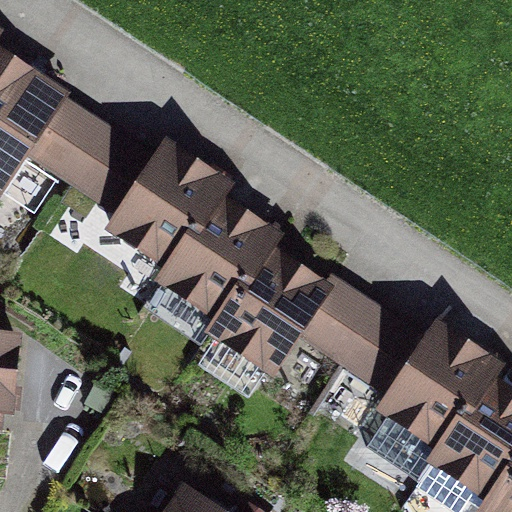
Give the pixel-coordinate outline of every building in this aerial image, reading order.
[(0,31),(5,23),(0,19),(0,190),(26,153),(67,93),(71,87),(0,38),(0,31)] [(154,150),(67,93),(26,153),(115,209),(154,150)] [(234,178),(165,132),(154,150),(115,209),(105,224),(163,262),(155,274),(214,313),(204,329),(275,376),(301,335),(339,278),(277,238),(284,227),(227,189),(234,178)] [(424,334),(339,278),(301,335),(385,392),(424,334)] [(506,358),(438,313),(424,334),(385,392),(376,405),(433,442),(424,456),(481,494),(473,506),(481,511),(511,511),(511,382),(497,372),(506,358)] [(0,407),(14,409),(23,324),(0,322),(0,407)] [(233,511),(183,479),(161,511),(233,511)]
